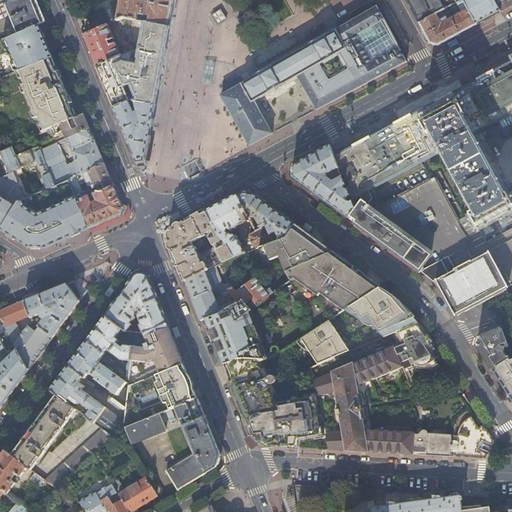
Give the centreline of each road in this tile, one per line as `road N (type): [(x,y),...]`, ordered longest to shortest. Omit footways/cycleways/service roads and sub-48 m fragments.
road 1 (residential): [(511,473),(271,460),(242,467)]
road 2 (residential): [(246,168),(413,288),(450,340)]
road 3 (secondary): [(146,222),(242,467)]
road 4 (residential): [(146,222),(87,318),(0,433)]
road 5 (tertiary): [(146,222),(52,0)]
road 6 (primary): [(427,71),(246,168)]
